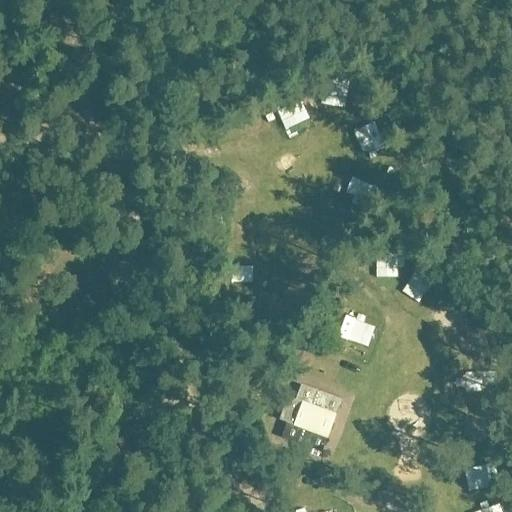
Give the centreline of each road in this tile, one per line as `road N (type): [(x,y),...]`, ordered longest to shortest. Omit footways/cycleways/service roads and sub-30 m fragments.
road 1 (track): [(96,139),(171,344),(258,511)]
road 2 (track): [(268,136),(217,129),(96,139)]
road 3 (track): [(96,139),(64,0)]
